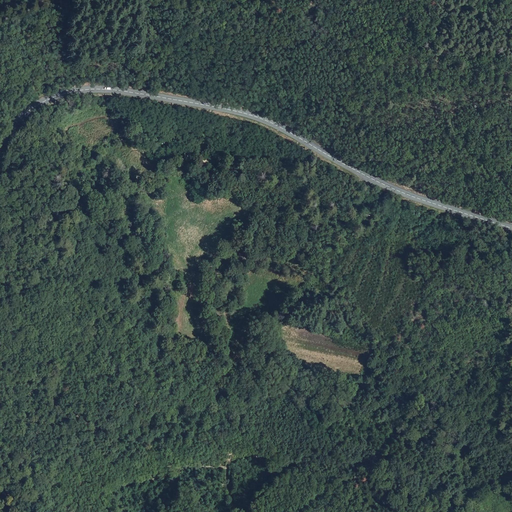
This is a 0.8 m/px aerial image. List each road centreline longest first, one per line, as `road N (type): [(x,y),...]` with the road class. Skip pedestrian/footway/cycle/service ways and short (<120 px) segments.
road 1 (secondary): [(511,228),(411,196),(263,118),(160,96),(94,89),(52,97),(27,112),(0,149)]
road 2 (track): [(362,376),(464,413),(511,445)]
